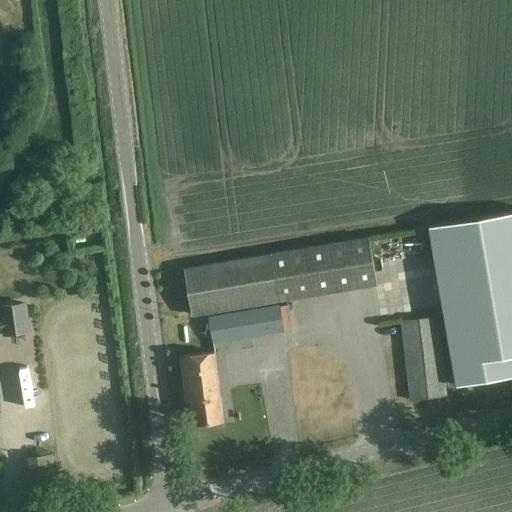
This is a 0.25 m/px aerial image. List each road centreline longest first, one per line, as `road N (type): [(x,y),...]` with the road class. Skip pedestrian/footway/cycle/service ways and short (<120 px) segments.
road 1 (unclassified): [(165,504),(107,0)]
road 2 (tertiary): [(165,504),(511,416)]
